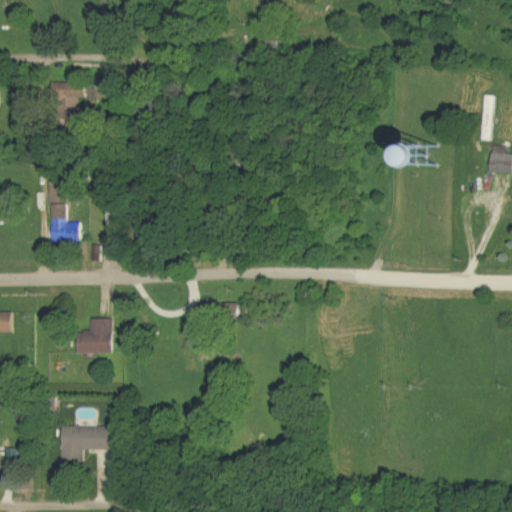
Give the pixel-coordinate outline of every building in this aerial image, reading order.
[(60,84),(60,109),(83,108),(83,98),(90,98),(90,83),(60,84)] [(498,97),(488,96),(487,141),(497,142),(498,97)] [(436,165),(452,170),(458,153),(441,147),(436,165)] [(511,155),(511,149),(497,148),(496,174),(511,174),(511,155)] [(85,224),(71,224),(71,184),(55,184),(56,243),(85,242),(85,224)] [(244,305),(206,304),(205,319),(244,320),(244,305)] [(0,334),(17,334),(17,314),(0,313),(0,334)] [(95,320),(95,333),(83,333),(82,354),(116,355),(118,320),(95,320)] [(121,452),(122,429),(67,428),(66,463),(88,464),(89,451),(121,452)]
